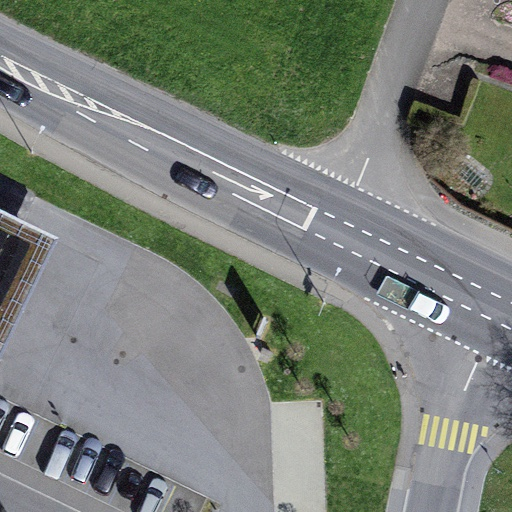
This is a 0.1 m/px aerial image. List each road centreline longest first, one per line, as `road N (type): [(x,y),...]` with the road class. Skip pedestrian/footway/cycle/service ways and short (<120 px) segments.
road 1 (primary): [(0,60),(343,232)]
road 2 (residential): [(427,0),(343,232)]
road 3 (residential): [(438,511),(464,390),(498,307)]
road 4 (primary): [(343,232),(498,307)]
